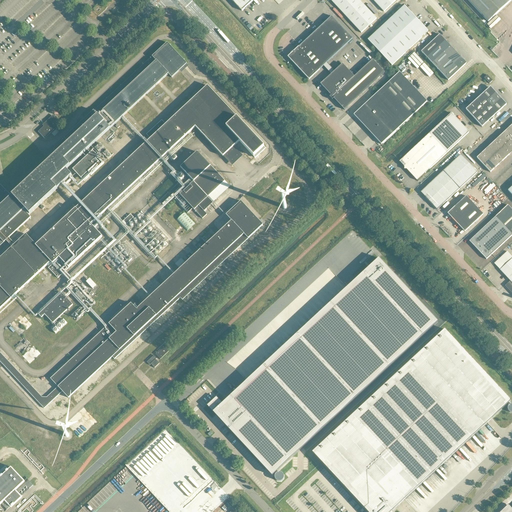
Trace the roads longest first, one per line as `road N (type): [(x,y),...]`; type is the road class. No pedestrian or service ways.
road 1 (unclassified): [(511,314),(271,59),(273,33),(309,0)]
road 2 (tertiary): [(466,310),(280,111)]
road 3 (unknown): [(170,407),(350,249)]
road 4 (unclassified): [(164,401),(47,511)]
road 5 (unclassified): [(50,107),(167,0)]
road 6 (tertiary): [(172,0),(280,111)]
road 7 (unclassified): [(269,511),(164,401)]
road 8 (unclassified): [(153,0),(45,102)]
road 9 (tertiary): [(280,111),(184,0)]
road 10 (unclassified): [(511,87),(429,0)]
